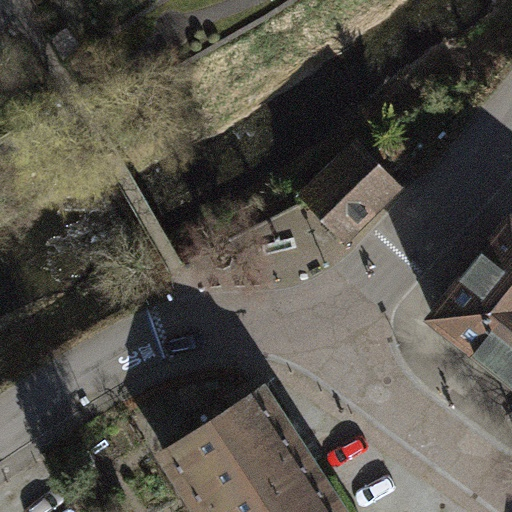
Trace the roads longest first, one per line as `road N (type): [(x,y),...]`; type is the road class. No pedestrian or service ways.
road 1 (residential): [(0,424),(52,386),(162,332),(307,311)]
road 2 (residential): [(307,311),(394,252),(511,115)]
road 3 (residential): [(511,488),(349,360),(307,311)]
